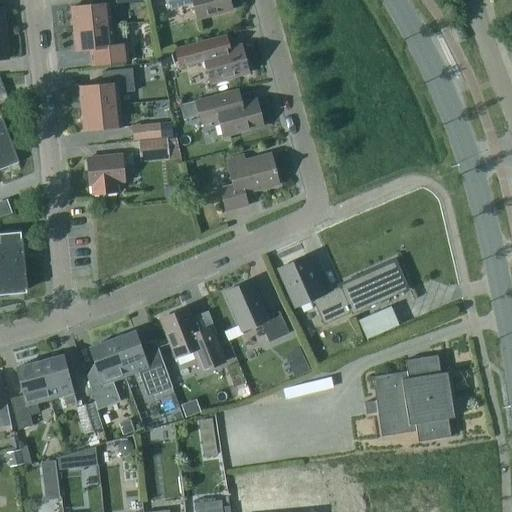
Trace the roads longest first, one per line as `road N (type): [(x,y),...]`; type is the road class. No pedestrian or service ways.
road 1 (residential): [(66,325),(317,212),(262,0)]
road 2 (secondary): [(511,359),(473,170)]
road 3 (secondary): [(473,170),(429,62),(392,0)]
road 4 (residential): [(51,181),(34,0)]
road 5 (residential): [(66,325),(51,181)]
